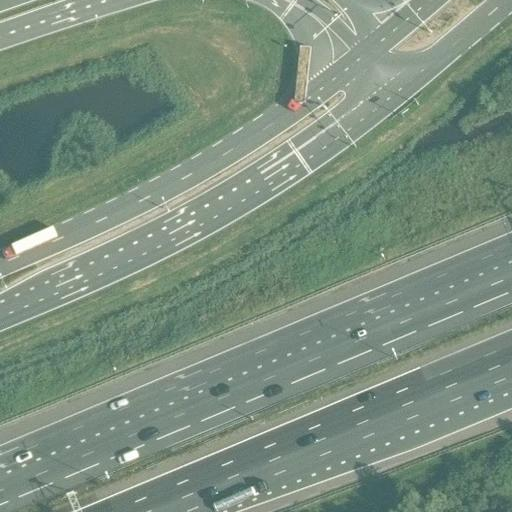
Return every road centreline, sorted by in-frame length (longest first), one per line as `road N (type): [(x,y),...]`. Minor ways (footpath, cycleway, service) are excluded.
road 1 (motorway): [(511,277),(0,491)]
road 2 (primary): [(0,317),(191,231),(303,163),(395,93)]
road 3 (primary): [(364,56),(191,174),(0,265)]
road 4 (motorway): [(150,511),(511,361)]
road 5 (primary): [(395,93),(508,0)]
